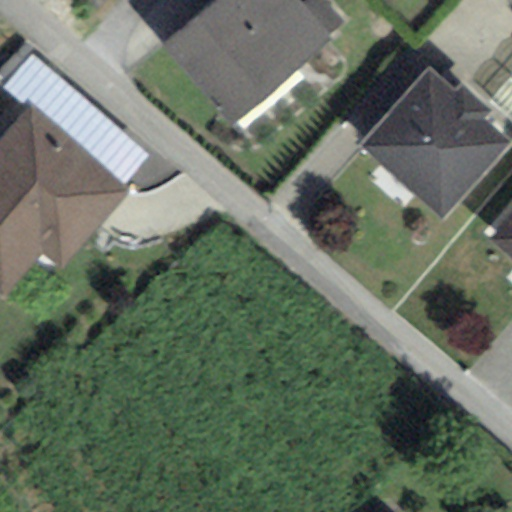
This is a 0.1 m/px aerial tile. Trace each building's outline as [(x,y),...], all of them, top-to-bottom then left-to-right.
[(104,0),(86,0),(97,9),(104,0)] [(298,0),(218,0),(164,47),(232,125),(332,39),(329,35),(303,5),(298,0)] [(323,0),(308,0),(303,5),(329,35),(343,23),(323,0)] [(31,106),(119,184),(147,152),(35,53),(1,91),(25,112),(31,106)] [(442,220),(510,144),(483,119),(491,112),(463,86),(456,91),(430,67),(360,147),(442,220)] [(511,76),(490,102),(511,122),(511,76)] [(25,112),(0,140),(0,300),(2,302),(39,261),(55,275),(128,191),(119,184),(31,106),(25,112)] [(511,199),(482,234),(511,260),(511,199)]
